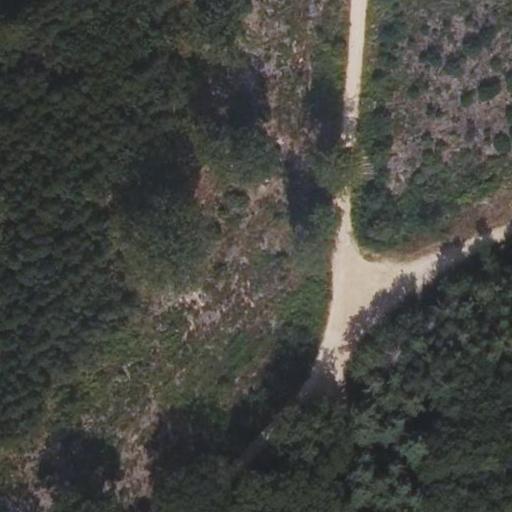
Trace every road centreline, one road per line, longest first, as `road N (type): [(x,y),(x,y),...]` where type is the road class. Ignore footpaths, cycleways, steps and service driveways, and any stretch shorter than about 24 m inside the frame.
road 1 (track): [(352,378),(369,0)]
road 2 (track): [(352,378),(446,296),(511,255)]
road 3 (track): [(225,511),(352,378)]
